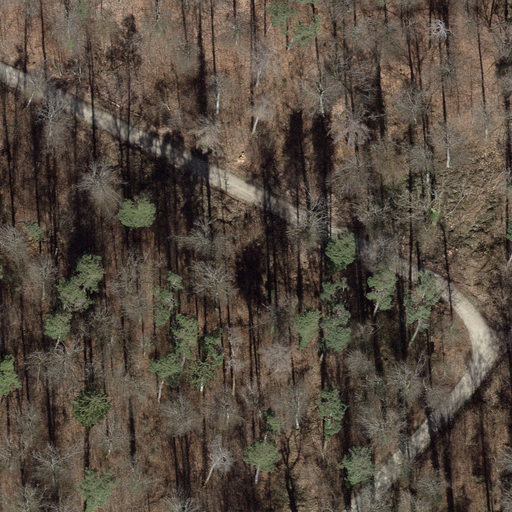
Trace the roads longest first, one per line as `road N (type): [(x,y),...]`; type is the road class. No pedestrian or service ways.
road 1 (track): [(0,66),(439,285),(511,341)]
road 2 (track): [(355,511),(511,347)]
